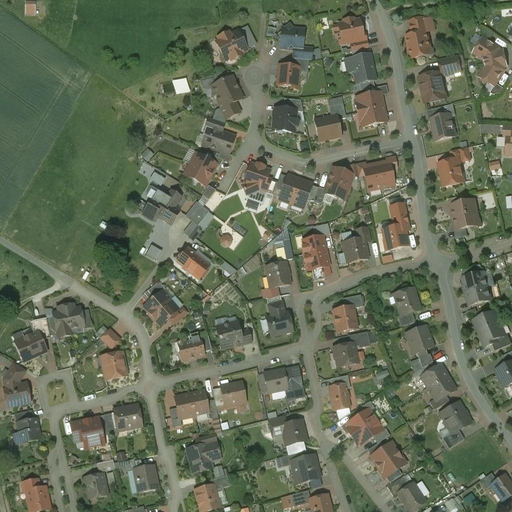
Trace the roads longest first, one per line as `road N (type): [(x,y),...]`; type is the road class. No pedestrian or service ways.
road 1 (residential): [(0,240),(123,313),(143,340),(148,387)]
road 2 (residential): [(511,442),(466,376),(437,264)]
road 3 (residential): [(148,387),(55,413),(68,511)]
road 4 (residential): [(437,264),(355,279),(312,300),(308,344)]
road 5 (residential): [(411,140),(309,163),(249,143)]
road 6 (residential): [(308,344),(148,387)]
road 7 (residential): [(411,140),(380,13)]
road 8 (residential): [(148,387),(173,471),(176,511)]
road 9 (residential): [(437,264),(411,140)]
